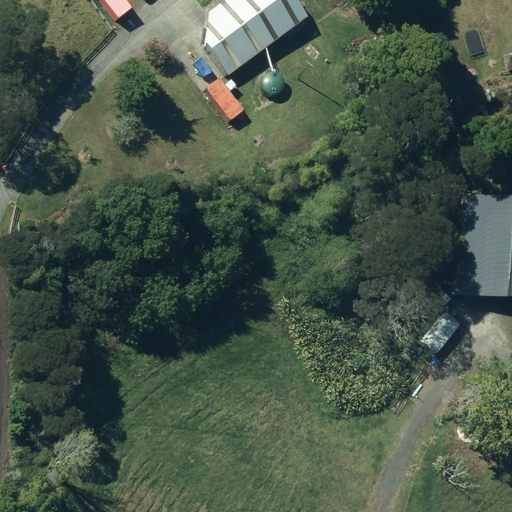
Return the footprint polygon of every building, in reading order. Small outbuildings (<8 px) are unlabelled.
[(199,44),(223,78),(301,22),(285,0),(226,0),(204,16),(199,44)] [(478,6),(455,12),(463,41),(486,35),(478,6)] [(215,80),(202,91),(224,120),(237,109),(215,80)] [(511,300),(511,259),(511,227),(511,203),(458,201),(455,284),(510,285),(510,300),(511,300)] [(143,424),(121,424),(121,442),(143,443),(143,424)]
